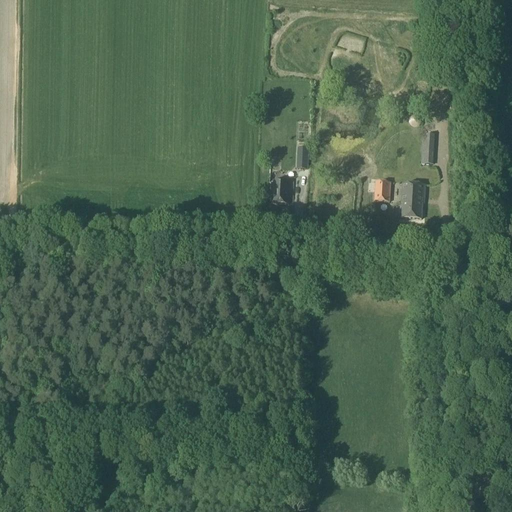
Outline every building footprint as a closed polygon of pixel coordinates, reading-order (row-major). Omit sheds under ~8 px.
[(432,167),(434,136),(422,136),(420,166),(432,167)] [(308,150),(297,150),(296,171),(307,172),(308,150)] [(288,206),(289,184),(273,183),(272,206),(288,206)] [(389,204),(390,185),(375,184),(374,203),(389,204)] [(423,206),(425,187),(402,186),(401,205),(402,205),(401,220),(421,221),(422,206),(423,206)]
